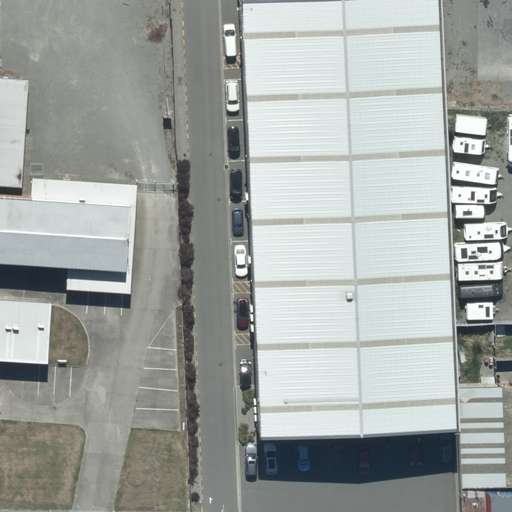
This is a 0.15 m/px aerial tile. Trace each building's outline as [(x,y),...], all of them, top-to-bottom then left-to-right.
[(0,0),(0,371),(54,375),(58,318),(0,314),(0,0)] [(449,426),(429,0),(235,0),(255,435),(356,431),(449,426)] [(0,201),(0,267),(129,276),(133,210),(0,201)] [(500,383),(455,384),(456,511),(480,511),(480,486),(501,485),(500,383)] [(486,511),(511,511),(511,488),(486,489),(486,511)]
